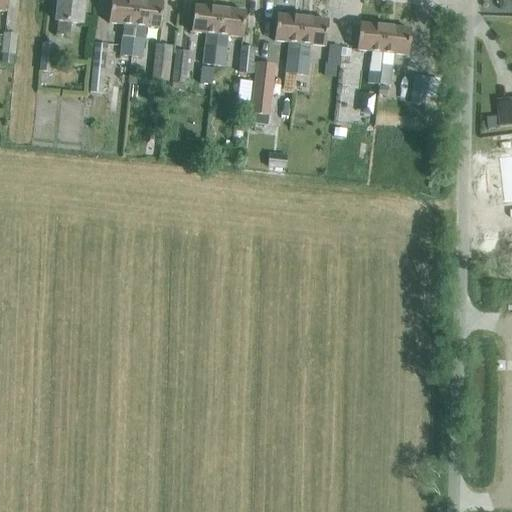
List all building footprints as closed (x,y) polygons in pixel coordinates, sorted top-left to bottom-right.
[(81,26),(84,0),(59,0),(57,23),(58,23),(57,36),(69,37),(71,24),(81,26)] [(132,58),(138,2),(121,0),(112,0),(110,25),(124,27),(121,56),(132,58)] [(160,31),(163,4),(138,2),(132,58),(143,59),(146,29),(160,31)] [(214,66),(220,10),(195,7),(192,33),(207,35),(204,65),(214,66)] [(243,39),(245,13),(220,10),(214,66),(226,67),(229,37),(243,39)] [(297,75),(303,19),(278,17),(275,43),(290,44),(287,74),(297,75)] [(326,48),(328,22),(303,19),(297,75),(308,76),(311,47),(326,48)] [(380,84),(386,28),(361,26),(358,52),(372,54),(369,83),(380,84)] [(408,58),(411,31),(386,28),(380,84),(391,85),(395,56),(408,58)] [(4,33),(1,54),(3,54),(4,54),(13,55),(14,55),(15,55),(17,34),(4,33)] [(51,73),(55,46),(43,44),(39,72),(51,73)] [(96,45),(93,69),(91,92),(102,93),(103,85),(111,86),(112,77),(105,76),(108,46),(96,45)] [(169,82),(172,46),(156,45),(153,80),(169,82)] [(251,124),(257,63),(254,63),(255,49),(241,47),(238,73),(255,75),(249,124),(251,124)] [(185,86),(188,53),(176,52),(172,85),(185,86)] [(4,54),(3,64),(13,65),(14,55),(13,55),(4,54)] [(268,126),(274,65),(257,63),(251,124),(268,126)] [(335,78),(337,65),(325,64),(324,77),(335,78)] [(202,68),(200,85),(211,86),(213,69),(202,68)] [(423,105),(426,78),(413,77),(410,104),(423,105)] [(373,120),(374,94),(362,93),(362,80),(343,80),(342,119),(373,120)] [(166,90),(158,89),(157,103),(165,104),(166,90)] [(511,99),(496,101),(499,128),(511,126),(511,99)] [(342,130),(334,129),(333,137),(342,138),(342,130)] [(268,168),(284,170),(285,156),(269,154),(268,168)]
